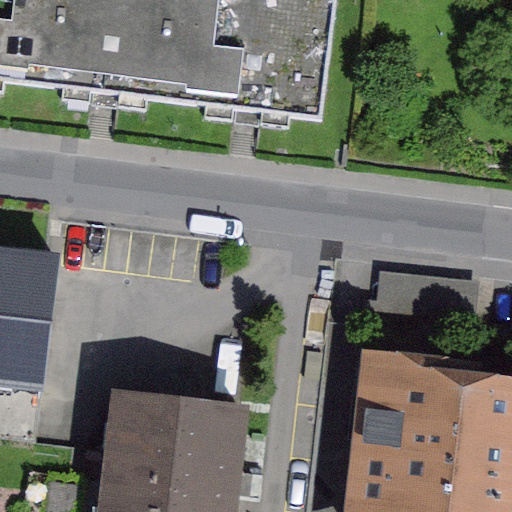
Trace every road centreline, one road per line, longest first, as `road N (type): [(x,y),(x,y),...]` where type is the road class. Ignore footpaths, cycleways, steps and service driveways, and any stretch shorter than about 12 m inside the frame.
road 1 (residential): [(0,170),(511,236)]
road 2 (unknown): [(307,209),(269,511)]
